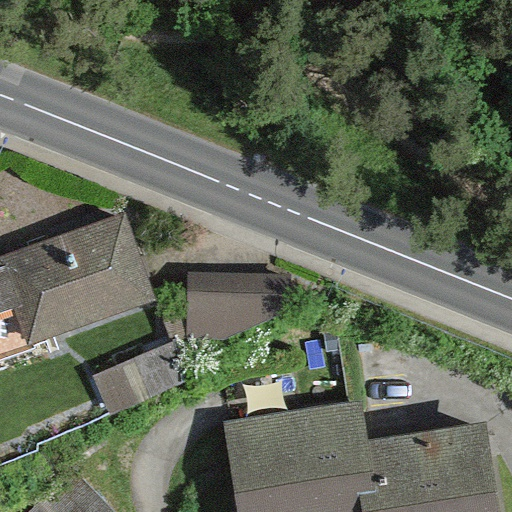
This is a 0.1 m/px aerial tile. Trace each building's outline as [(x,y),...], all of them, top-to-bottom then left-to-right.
[(155,312),(125,219),(0,259),(0,320),(20,314),(32,352),(155,312)] [(283,319),(274,261),(200,272),(209,330),(283,319)] [(116,364),(130,400),(196,374),(182,339),(116,364)] [(359,404),(225,417),(234,511),(369,511),(359,439),(359,404)] [(359,439),(369,511),(500,511),(488,422),(359,439)] [(28,511),(121,511),(74,465),(28,511)]
